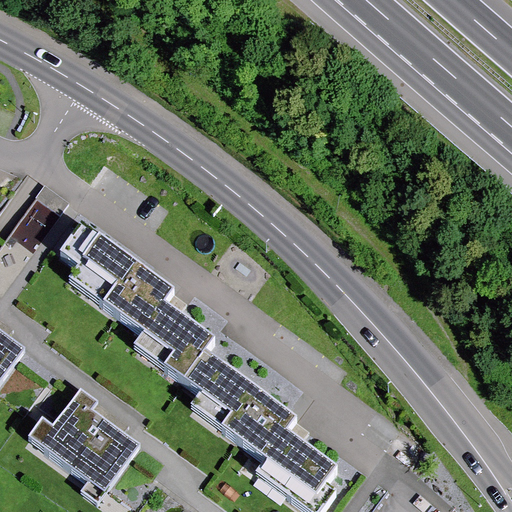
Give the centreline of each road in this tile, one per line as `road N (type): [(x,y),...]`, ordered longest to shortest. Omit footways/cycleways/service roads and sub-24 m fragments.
road 1 (secondary): [(0,39),(162,136),(281,232),(347,294),(489,466)]
road 2 (residential): [(34,166),(140,236),(341,409),(381,479)]
road 3 (motorway): [(334,0),(356,31),(511,164)]
road 4 (motorway): [(362,0),(511,130)]
